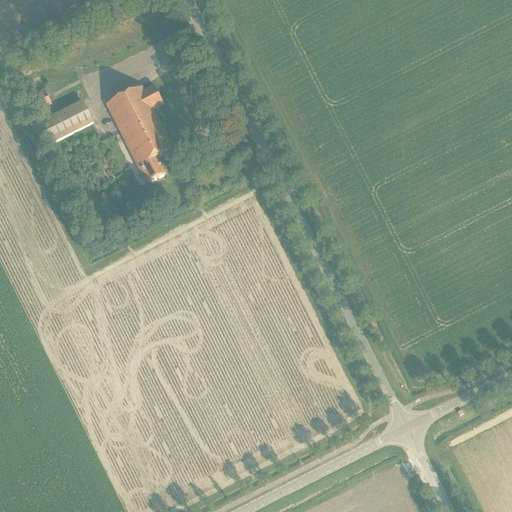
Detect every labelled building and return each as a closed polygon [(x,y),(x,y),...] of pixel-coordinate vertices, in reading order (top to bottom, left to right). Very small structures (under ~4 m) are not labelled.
[(154,111),(164,105),(155,87),(145,91),(143,88),(106,106),(142,176),(145,175),(149,184),(166,175),(157,158),(174,151),(154,111)] [(32,99),(39,112),(52,105),(45,92),(32,99)] [(39,124),(50,146),(94,124),(83,102),(39,124)] [(486,378),(472,385),(474,390),(488,384),(486,378)] [(454,417),(459,415),(456,408),(451,411),(454,417)]
